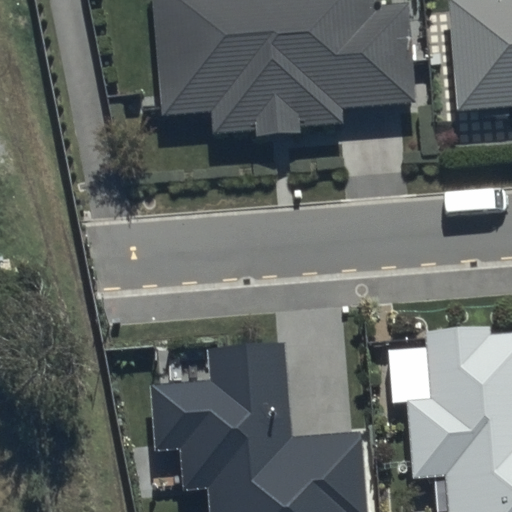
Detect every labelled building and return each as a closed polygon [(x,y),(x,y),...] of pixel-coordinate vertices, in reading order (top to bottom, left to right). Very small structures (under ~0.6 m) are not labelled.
[(379,0),(155,0),(166,128),(215,124),(216,148),(261,144),(262,153),(308,150),(307,140),(345,136),(344,120),(418,114),(410,16),(381,18),(379,0)] [(511,3),(450,7),(458,123),(511,118),(511,3)] [(511,511),(511,349),(493,351),(492,341),(430,346),(435,412),(408,414),(414,495),(445,493),(445,511),(511,511)] [(299,447),(293,353),(207,358),(209,392),(156,395),(160,462),(187,460),(190,500),(213,499),(213,511),(372,511),(368,443),(299,447)] [(382,375),(298,388),(304,424),(388,411),(382,375)]
